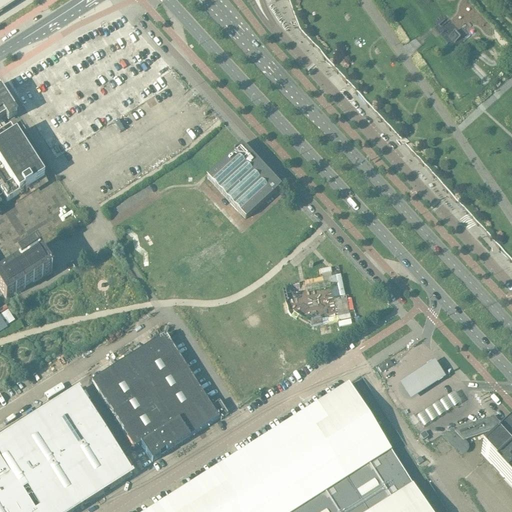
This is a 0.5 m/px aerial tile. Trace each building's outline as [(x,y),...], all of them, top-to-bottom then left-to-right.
[(0,0),(0,14),(22,0),(0,0)] [(511,117),(480,82),(404,0),(287,0),(300,33),(398,140),(471,219),(511,263),(511,117)] [(446,25),(436,34),(448,47),(458,38),(446,25)] [(0,192),(7,203),(44,179),(10,126),(2,132),(0,129),(0,121),(5,119),(8,123),(17,118),(15,116),(14,113),(0,91),(0,192)] [(206,178),(245,221),(280,188),(241,146),(206,178)] [(20,265),(0,277),(0,292),(2,295),(6,301),(51,273),(37,250),(36,249),(17,261),(20,265)] [(324,277),(307,280),(309,290),(326,287),(324,277)] [(344,279),(334,281),(338,304),(348,302),(344,279)] [(301,289),(299,280),(284,282),(287,298),(295,296),(294,290),(301,289)] [(339,316),(328,317),(329,326),(353,323),(350,308),(338,310),(339,316)] [(13,323),(7,312),(0,316),(0,319),(5,328),(13,323)] [(303,317),(296,318),(298,331),(305,330),(303,317)] [(326,335),(316,338),(318,344),(327,342),(326,335)] [(189,439),(218,420),(165,337),(90,384),(133,451),(140,446),(151,464),(160,458),(158,456),(165,452),(166,454),(189,440),(189,439)] [(389,362),(377,369),(380,374),(392,367),(389,362)] [(433,363),(399,385),(410,402),(444,380),(433,363)] [(427,511),(348,387),(150,511),(427,511)] [(72,396),(0,441),(0,511),(74,511),(131,476),(77,391),(70,394),(72,396)] [(454,394),(416,418),(422,428),(461,403),(454,394)] [(227,416),(219,403),(211,408),(219,421),(227,416)] [(441,436),(457,453),(457,454),(458,454),(459,455),(460,455),(461,455),(462,455),(463,454),(464,453),(465,453),(465,452),(466,451),(466,450),(466,449),(466,448),(466,447),(465,447),(465,446),(462,443),(493,432),(496,431),(499,428),(499,427),(499,426),(499,425),(493,418),(441,436)] [(511,433),(509,430),(505,434),(504,435),(483,454),(482,454),(482,455),(482,456),(481,456),(481,457),(482,458),(482,459),(511,491),(511,433)] [(427,438),(424,433),(419,436),(422,441),(427,438)]
